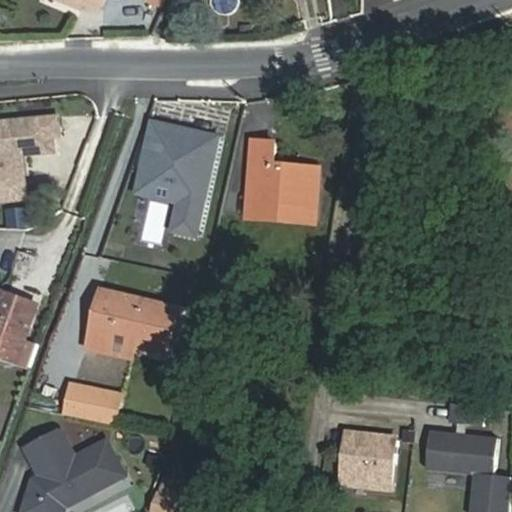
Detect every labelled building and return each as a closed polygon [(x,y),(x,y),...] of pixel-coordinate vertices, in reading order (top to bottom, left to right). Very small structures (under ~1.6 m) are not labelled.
[(152,0),(151,2),(166,8),(170,0),(152,0)] [(39,156),(38,141),(70,138),(77,137),(76,118),(0,124),(0,204),(43,200),(42,181),(31,172),(29,157),(39,156)] [(223,136),(148,118),(135,171),(166,179),(175,193),(174,198),(167,227),(200,234),(223,136)] [(252,202),(327,209),(330,166),(283,162),(284,139),(257,137),(252,202)] [(39,156),(71,153),(70,138),(38,141),(39,156)] [(135,171),(131,188),(174,198),(175,193),(166,179),(135,171)] [(325,228),(327,209),(252,202),(251,221),(325,228)] [(104,291),(95,330),(136,339),(135,344),(136,344),(169,352),(179,308),(104,291)] [(42,305),(12,294),(0,325),(0,327),(29,339),(42,305)] [(0,354),(21,362),(23,354),(39,360),(45,344),(29,339),(0,327),(0,354)] [(136,339),(95,330),(91,347),(133,357),(136,344),(135,344),(136,339)] [(123,396),(74,386),(68,415),(117,426),(123,396)] [(491,406),(458,403),(456,421),(489,425),(491,406)] [(70,428),(36,443),(49,471),(45,479),(40,477),(28,509),(36,511),(68,511),(72,504),(76,492),(94,484),(98,492),(133,477),(118,441),(85,455),(74,429),(70,428)] [(502,437),(435,430),(431,468),(481,474),(476,511),(511,511),(511,475),(498,474),(502,437)] [(400,439),(347,433),(342,478),(395,484),(400,439)] [(191,466),(193,442),(175,440),(173,465),(191,466)] [(222,511),(228,490),(168,471),(155,511),(222,511)] [(342,478),(342,484),(394,490),(395,484),(342,478)] [(98,492),(94,484),(76,492),(72,504),(98,492)]
